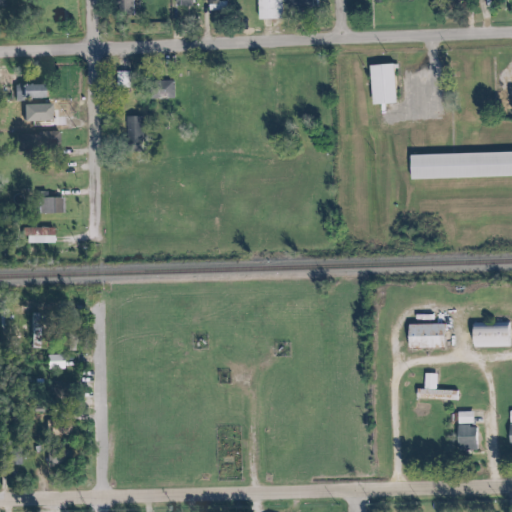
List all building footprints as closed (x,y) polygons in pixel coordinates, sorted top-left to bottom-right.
[(206,0),(206,12),(228,12),(228,0),(206,0)] [(281,20),(280,0),(256,0),(256,21),(281,20)] [(284,0),(285,14),(319,14),(319,0),(284,0)] [(383,63),(386,103),(411,101),(407,61),(383,63)] [(395,105),(393,65),(369,66),(371,106),(395,105)] [(130,70),(130,86),(144,86),(144,70),(130,70)] [(163,79),(163,99),(187,99),(187,79),(163,79)] [(151,100),(175,100),(175,81),(151,81),(151,100)] [(138,113),(139,140),(156,140),(155,113),(138,113)] [(145,117),(127,117),(127,141),(145,141),(145,117)] [(22,133),(22,148),(57,148),(57,133),(22,133)] [(511,148),(424,150),(424,179),(511,176),(511,148)] [(63,215),(63,198),(37,198),(37,215),(63,215)] [(0,331),(11,331),(11,315),(0,315),(0,331)] [(403,323),(404,348),(441,347),(441,322),(403,323)] [(467,327),(468,350),(508,348),(507,326),(467,327)] [(416,400),(458,401),(458,391),(436,391),(436,373),(425,373),(424,390),(416,390),(416,400)] [(69,394),(78,395),(78,386),(69,385),(69,394)] [(40,419),(40,428),(45,428),(46,436),(65,436),(65,415),(45,415),(45,419),(40,419)] [(453,426),(453,449),(474,448),(473,425),(453,426)] [(0,444),(0,465),(17,464),(17,447),(2,448),(1,444),(0,444)] [(41,449),(41,468),(63,468),(63,449),(41,449)]
